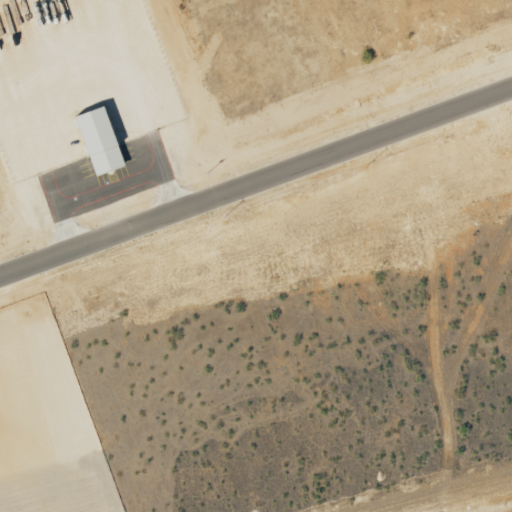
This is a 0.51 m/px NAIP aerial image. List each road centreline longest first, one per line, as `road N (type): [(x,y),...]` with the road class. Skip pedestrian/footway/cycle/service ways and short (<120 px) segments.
road 1 (residential): [(511,114),(0,290)]
road 2 (residential): [(408,154),(455,322),(511,352)]
